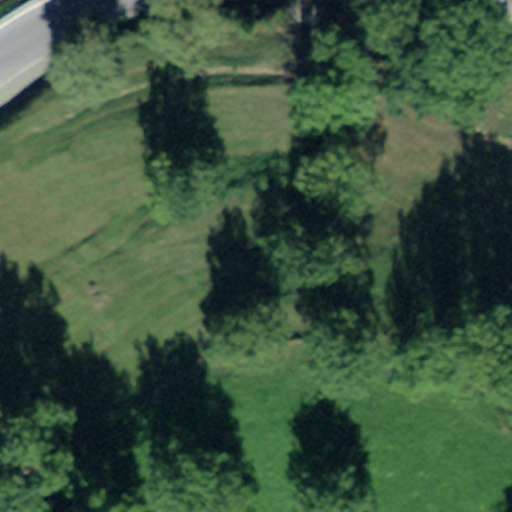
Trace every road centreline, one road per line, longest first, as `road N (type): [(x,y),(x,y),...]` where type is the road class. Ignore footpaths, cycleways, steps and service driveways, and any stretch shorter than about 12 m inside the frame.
road 1 (tertiary): [(177,0),(67,23),(0,56)]
road 2 (tertiary): [(511,19),(370,0)]
